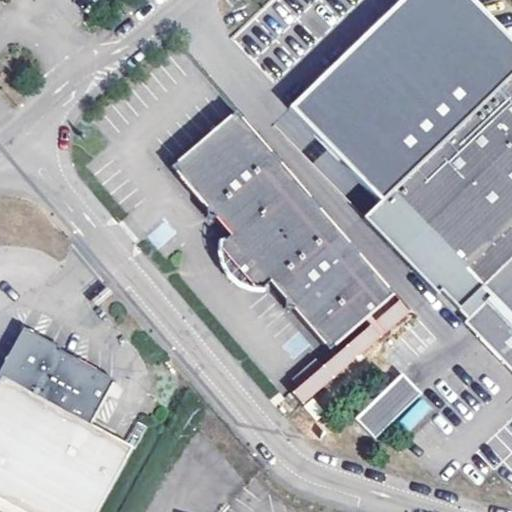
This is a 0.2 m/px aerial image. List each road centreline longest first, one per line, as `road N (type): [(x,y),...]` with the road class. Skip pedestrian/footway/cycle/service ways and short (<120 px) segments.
road 1 (unclassified): [(11,141),(294,462),(433,511)]
road 2 (residential): [(177,0),(11,141)]
